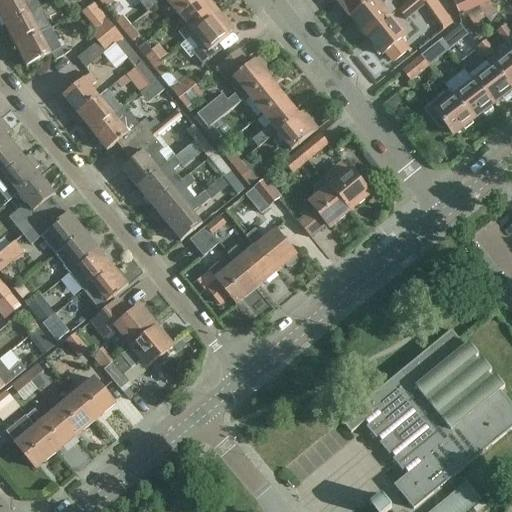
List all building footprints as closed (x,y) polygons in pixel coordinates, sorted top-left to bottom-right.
[(0,20),(4,28),(41,9),(35,0),(5,0),(0,3),(0,20)] [(97,0),(104,9),(115,0),(97,0)] [(143,0),(139,4),(147,14),(164,0),(143,0)] [(164,0),(179,18),(200,0),(199,0),(164,0)] [(200,0),(179,18),(186,28),(178,35),(185,43),(193,36),(219,14),(214,18),(210,12),(215,8),(207,0),(200,0)] [(335,0),(343,9),(341,11),(348,19),(350,17),(352,19),(374,1),(373,0),(372,0),(335,0)] [(367,38),(389,20),(380,9),(386,3),(383,0),(373,0),(374,1),(352,19),(359,28),(357,30),(363,37),(365,36),(367,38)] [(487,0),(457,0),(454,2),(461,17),(489,4),(487,0)] [(415,11),(408,3),(398,12),(404,19),(415,11)] [(89,34),(98,44),(114,31),(93,5),(86,10),(99,26),(89,34)] [(41,9),(4,28),(15,48),(50,30),(44,18),(45,17),(41,9)] [(229,26),(219,14),(193,36),(204,50),(195,58),(202,67),(213,59),(209,54),(230,36),(229,35),(228,36),(224,30),(229,26)] [(124,33),(131,27),(123,17),(116,23),(124,33)] [(154,31),(140,37),(145,47),(169,37),(162,19),(151,24),(154,31)] [(404,39),(389,20),(367,38),(374,47),(372,49),(379,56),(381,55),(382,57),(385,54),(393,63),(407,51),(400,43),(404,39)] [(131,27),(124,33),(132,43),(139,37),(131,27)] [(468,37),(461,28),(441,42),(449,52),(468,37)] [(511,37),(505,28),(497,34),(505,44),(511,53),(511,37)] [(26,69),(51,56),(54,62),(64,56),(50,30),(15,48),(26,69)] [(142,64),(114,31),(98,44),(78,60),(85,69),(105,53),(115,45),(126,60),(135,70),(142,64)] [(493,54),(485,43),(479,35),(471,41),(493,69),(511,92),(511,90),(511,53),(505,44),(493,54)] [(422,57),(430,67),(449,52),(441,42),(422,57)] [(247,99),(270,81),(265,74),(269,71),(259,59),(250,66),(238,52),(216,70),(228,84),(237,95),(227,103),(222,96),(193,119),(205,133),(212,127),(247,99)] [(153,69),(160,63),(152,53),(145,59),(153,69)] [(430,67),(422,57),(402,73),(410,83),(430,67)] [(153,69),(178,100),(191,90),(195,87),(187,78),(178,85),(173,79),(167,73),(160,63),(153,69)] [(149,88),(156,82),(142,64),(135,70),(149,88)] [(474,84),(491,107),(501,99),(503,101),(511,95),(509,93),(511,92),(493,69),(474,84)] [(72,120),(99,99),(90,89),(97,83),(90,76),(62,99),(68,105),(63,109),(72,120)] [(417,98),(435,83),(430,77),(412,92),(417,98)] [(261,116),(284,98),(270,81),(247,99),(261,116)] [(156,82),(149,88),(157,98),(164,92),(156,82)] [(491,107),(474,84),(454,99),(472,122),(482,114),(483,116),(491,110),(490,108),(491,107)] [(472,122),(454,99),(449,92),(437,101),(442,108),(430,118),(439,130),(444,127),(452,137),(463,129),(464,131),(472,125),(470,123),(472,122)] [(91,135),(113,117),(105,106),(111,101),(105,94),(99,99),(72,120),(73,121),(77,117),(91,135)] [(284,98),(261,116),(270,127),(252,142),(258,149),(276,134),(299,116),(284,98)] [(117,144),(124,154),(149,134),(141,124),(128,135),(119,124),(128,117),(122,110),(113,117),(91,135),(106,153),(117,144)] [(304,111),(299,116),(276,134),(291,153),(313,134),(308,127),(313,123),(304,111)] [(121,172),(136,190),(175,159),(159,139),(171,129),(172,130),(182,122),(181,121),(183,120),(176,113),(149,134),(124,154),(132,163),(121,172)] [(0,151),(11,143),(5,136),(10,133),(0,121),(0,120),(0,151)] [(194,143),(201,137),(193,127),(186,133),(194,143)] [(212,127),(205,133),(213,143),(220,137),(212,127)] [(299,152),(307,162),(327,146),(319,136),(299,152)] [(216,156),(201,137),(194,143),(208,160),(204,163),(205,164),(216,156)] [(11,143),(0,151),(0,180),(3,178),(25,160),(11,143)] [(234,169),(241,163),(233,153),(226,159),(234,169)] [(229,173),(216,156),(205,164),(219,181),(229,173)] [(17,196),(39,178),(34,172),(39,168),(29,157),(25,160),(3,178),(11,188),(1,196),(8,204),(17,196)] [(151,208),(189,177),(188,177),(181,182),(173,172),(180,166),(175,159),(136,190),(151,208)] [(241,163),(234,169),(249,187),(255,181),(241,163)] [(321,179),(328,188),(349,213),(369,197),(348,171),(341,163),(321,179)] [(244,191),(229,173),(219,181),(220,183),(223,180),(237,197),(244,191)] [(189,177),(151,208),(165,225),(195,201),(195,200),(186,191),(194,184),(189,177)] [(54,196),(39,178),(17,196),(25,206),(9,220),(23,237),(59,208),(51,199),(54,196)] [(276,198),(263,182),(254,190),(267,205),(276,198)] [(349,213),(328,188),(308,204),(314,211),(326,226),(330,230),(349,213)] [(246,196),(259,212),(261,215),(269,208),(267,205),(254,190),(246,196)] [(202,226),(193,215),(210,201),(204,193),(195,200),(195,201),(165,225),(180,244),(202,226)] [(66,217),(59,208),(23,237),(31,247),(41,239),(55,256),(84,233),(69,215),(66,217)] [(326,226),(314,211),(298,224),(310,239),(326,226)] [(206,229),(212,237),(225,227),(218,218),(206,229)] [(145,231),(156,242),(165,234),(154,222),(145,231)] [(212,237),(206,229),(190,242),(203,258),(219,244),(212,237)] [(255,248),(276,274),(285,267),(287,269),(291,270),(297,265),(297,261),(295,258),(274,232),(263,241),(255,230),(246,237),(255,248)] [(68,274),(98,250),(84,233),(55,256),(64,267),(63,268),(68,274)] [(0,271),(20,255),(12,245),(0,255),(0,271)] [(276,274),(255,248),(243,257),(236,248),(228,255),(235,264),(256,290),(276,274)] [(85,291),(113,269),(98,250),(68,274),(83,293),(85,291)] [(236,306),(256,290),(235,264),(224,273),(218,265),(208,272),(217,283),(207,291),(220,306),(229,299),(236,306)] [(113,269),(85,291),(101,309),(106,305),(128,287),(113,269)] [(0,282),(0,296),(3,300),(9,295),(0,282)] [(22,300),(28,295),(20,285),(14,290),(22,300)] [(9,295),(3,300),(11,310),(18,305),(9,295)] [(42,325),(53,317),(39,299),(28,308),(42,325)] [(104,338),(114,329),(130,317),(117,301),(91,322),(104,338)] [(130,349),(156,328),(140,308),(130,317),(114,329),(130,349)] [(53,317),(42,325),(57,343),(67,334),(53,317)] [(32,336),(38,330),(30,320),(24,326),(32,336)] [(130,349),(110,366),(103,371),(114,384),(119,391),(147,369),(173,348),(156,328),(130,349)] [(413,511),(511,429),(511,406),(500,393),(504,389),(468,345),(464,348),(451,332),(341,423),(350,435),(363,425),(405,477),(393,487),(413,511)] [(79,359),(88,352),(75,336),(66,343),(79,359)] [(103,371),(110,366),(100,353),(93,358),(103,371)] [(0,391),(25,371),(19,365),(9,374),(0,363),(0,391)] [(64,386),(78,375),(68,363),(55,374),(64,386)] [(44,386),(37,378),(43,373),(37,367),(24,378),(29,384),(30,383),(37,392),(44,386)] [(29,384),(24,378),(12,388),(17,394),(29,384)] [(73,397),(94,423),(114,406),(93,381),(73,397)] [(19,410),(13,402),(5,393),(0,397),(0,419),(3,423),(19,410)] [(53,413),(74,439),(94,423),(73,397),(53,413)] [(74,439),(53,413),(43,422),(35,411),(25,418),(34,429),(55,455),(74,439)] [(55,455),(34,429),(23,438),(18,434),(11,440),(15,445),(36,471),(55,455)] [(466,484),(431,511),(467,511),(481,501),(466,484)]
